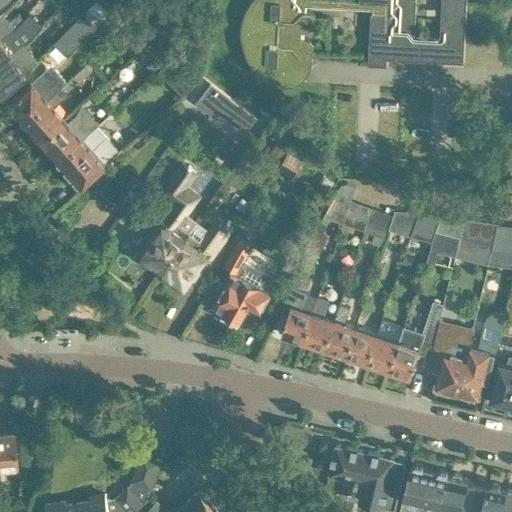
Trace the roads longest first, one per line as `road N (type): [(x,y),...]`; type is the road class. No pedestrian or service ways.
road 1 (residential): [(511,445),(225,378)]
road 2 (residential): [(225,378),(0,365)]
road 3 (unclassified): [(320,511),(225,378)]
